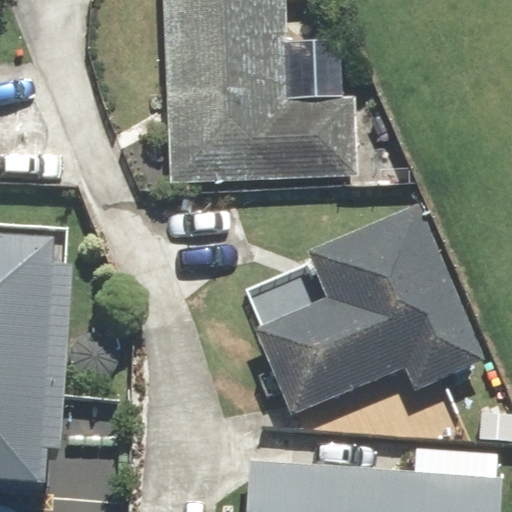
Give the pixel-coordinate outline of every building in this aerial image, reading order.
[(161,0),(173,186),(350,183),(348,103),(280,104),(273,0),(161,0)] [(0,67),(0,175),(46,178),(50,70),(0,67)] [(254,316),(288,406),(404,362),(412,383),(478,358),(417,197),(301,240),(320,291),(254,316)] [(0,486),(41,489),(44,447),(57,448),(68,274),(41,272),(42,250),(0,247),(0,486)] [(251,466),(247,511),(495,511),(498,483),(251,466)] [(126,511),(126,476),(98,476),(97,511),(126,511)]
